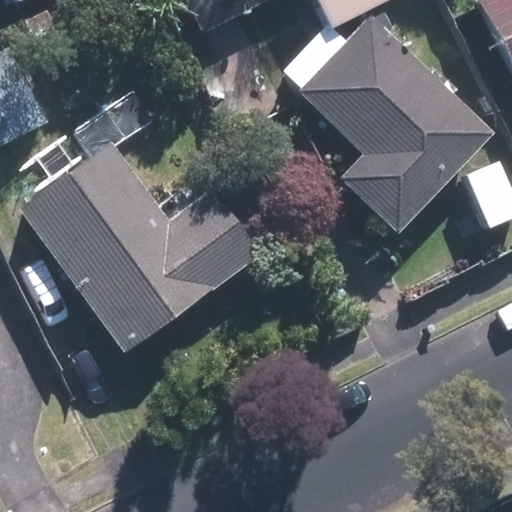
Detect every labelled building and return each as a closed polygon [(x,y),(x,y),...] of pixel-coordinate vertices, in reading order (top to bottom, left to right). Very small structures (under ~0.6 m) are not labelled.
[(181,0),(198,34),(266,0),(181,0)] [(310,0),(325,30),(388,0),(310,0)] [(511,0),(468,0),(511,84),(511,0)] [(367,20),(294,95),(357,156),(333,180),(393,237),(489,137),(367,20)] [(8,50),(0,54),(0,146),(44,125),(8,50)] [(13,210),(119,355),(254,258),(206,192),(165,222),(106,142),(13,210)] [(511,199),(498,162),(462,176),(482,230),(511,219),(511,199)]
